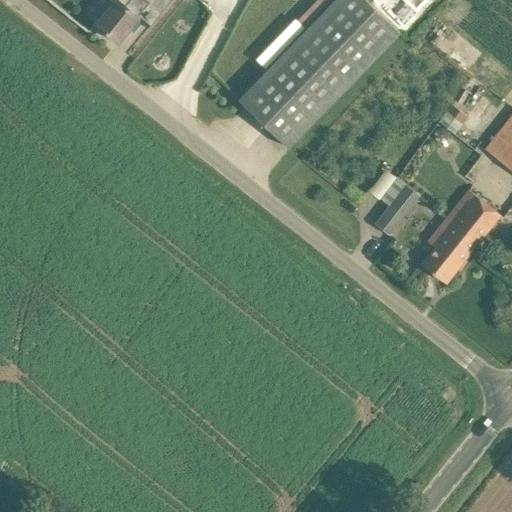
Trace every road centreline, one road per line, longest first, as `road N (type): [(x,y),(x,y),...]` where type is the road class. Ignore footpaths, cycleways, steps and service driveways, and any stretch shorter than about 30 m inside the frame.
road 1 (unclassified): [(511,401),(8,0)]
road 2 (tertiary): [(426,511),(511,408)]
